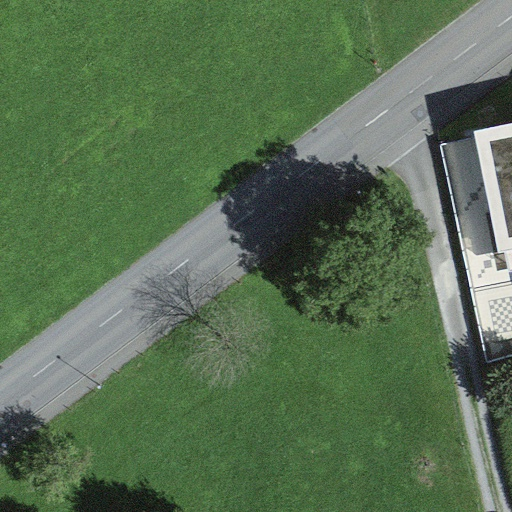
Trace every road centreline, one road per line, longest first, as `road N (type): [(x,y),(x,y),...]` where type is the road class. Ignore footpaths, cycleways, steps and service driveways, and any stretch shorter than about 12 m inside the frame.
road 1 (unclassified): [(0,428),(340,173),(511,30)]
road 2 (track): [(340,173),(481,511)]
